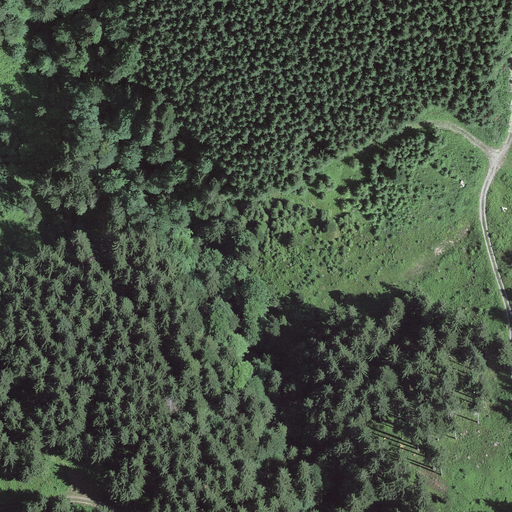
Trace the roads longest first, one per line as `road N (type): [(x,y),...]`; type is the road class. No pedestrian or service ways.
road 1 (track): [(511,327),(483,214),(492,167),(511,133)]
road 2 (track): [(0,510),(87,499),(122,511)]
